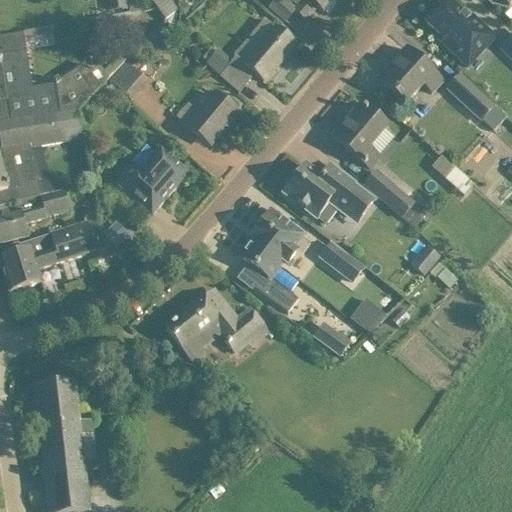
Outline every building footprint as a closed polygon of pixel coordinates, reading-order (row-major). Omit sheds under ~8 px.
[(127,0),(108,0),(110,12),(128,10),(127,0)] [(149,0),(165,20),(176,12),(168,1),(167,0),(149,0)] [(282,0),(277,0),(269,10),(285,23),(294,12),(295,11),(294,10),(282,0)] [(306,0),(307,1),(322,14),(324,12),(327,15),(336,5),(333,2),(334,0),(306,0)] [(302,2),(294,10),(295,11),(294,12),(306,22),(314,12),(302,2)] [(468,21),(447,2),(427,24),(441,37),(438,41),(467,68),(468,67),(466,64),(480,49),(483,51),(494,39),(472,18),(468,21)] [(221,78),(228,69),(245,85),(254,75),(263,83),(295,46),(275,30),(244,66),(236,59),(232,64),(217,51),(215,53),(210,49),(200,60),(221,78)] [(26,52),(23,34),(0,38),(0,121),(76,108),(106,83),(134,54),(126,48),(103,71),(99,67),(90,72),(82,64),(53,83),(54,86),(32,89),(26,52)] [(433,75),(421,64),(407,51),(378,82),(393,95),(405,106),(422,86),(431,94),(442,83),(433,75)] [(134,54),(106,83),(131,106),(151,85),(132,69),(140,60),(134,54)] [(505,119),(493,108),(459,77),(447,90),(481,121),(492,132),(505,119)] [(237,115),(222,102),(215,96),(199,115),(187,105),(179,114),(185,118),(181,123),(200,140),(209,130),(218,137),(237,115)] [(385,129),(375,120),(360,107),(332,139),(369,170),(378,159),(367,150),(385,129)] [(0,162),(43,152),(41,147),(82,140),(76,108),(0,121),(0,162)] [(188,175),(173,162),(160,150),(140,173),(136,169),(119,187),(136,203),(151,216),(188,175)] [(0,208),(20,203),(64,191),(54,193),(43,152),(0,162),(0,208)] [(466,196),(476,186),(444,156),(434,167),(466,196)] [(353,184),(346,179),(330,167),(321,179),(311,172),(306,179),(300,174),(284,194),(300,207),(316,218),(327,203),(356,225),(373,202),(352,185),(353,184)] [(425,217),(412,204),(376,173),(364,187),(400,218),(413,229),(425,217)] [(0,245),(14,242),(27,239),(39,235),(36,227),(45,225),(48,234),(72,226),(64,191),(20,203),(23,212),(20,212),(0,217),(0,245)] [(305,238),(286,225),(270,213),(249,241),(252,244),(241,259),(263,277),(254,289),(288,315),(298,301),(272,281),(283,266),(287,269),(300,252),(296,249),(305,238)] [(131,235),(118,221),(103,235),(116,249),(131,235)] [(119,256),(107,241),(92,222),(85,225),(60,233),(17,246),(15,247),(0,251),(0,265),(9,295),(42,284),(37,271),(95,253),(98,263),(119,256)] [(353,285),(363,272),(330,246),(320,258),(353,285)] [(426,247),(411,266),(424,278),(440,259),(426,247)] [(265,330),(263,327),(250,311),(237,322),(223,305),(219,309),(208,296),(166,330),(193,364),(205,355),(201,350),(220,335),(235,354),(252,341),(255,345),(269,334),(265,330)] [(360,307),(350,321),(369,336),(387,318),(365,300),(360,307)] [(312,339),(339,358),(350,344),(323,324),(312,339)] [(144,363),(153,355),(145,346),(136,354),(144,363)] [(95,460),(92,443),(90,423),(79,424),(75,384),(35,389),(48,511),(88,511),(83,461),(95,460)] [(164,404),(176,405),(178,395),(165,393),(164,404)]
